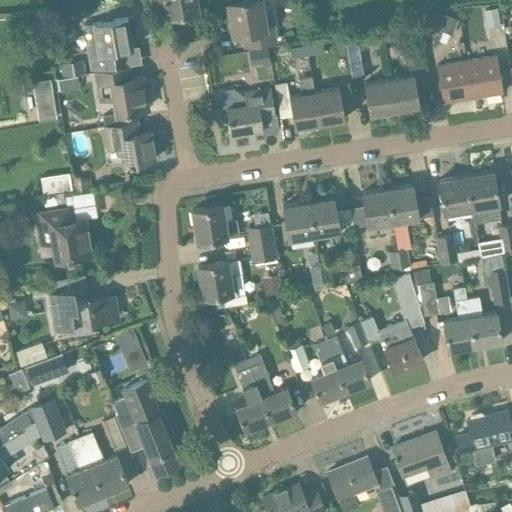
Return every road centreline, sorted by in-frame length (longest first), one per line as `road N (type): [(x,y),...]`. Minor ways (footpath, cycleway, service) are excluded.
road 1 (residential): [(511,126),(188,181)]
road 2 (residential): [(188,181),(172,188),(162,209),(170,317),(230,472)]
road 3 (residential): [(230,472),(406,402),(511,375)]
road 4 (residential): [(188,181),(166,49)]
